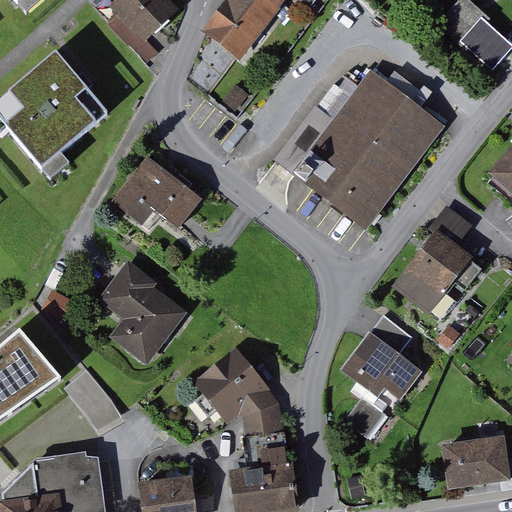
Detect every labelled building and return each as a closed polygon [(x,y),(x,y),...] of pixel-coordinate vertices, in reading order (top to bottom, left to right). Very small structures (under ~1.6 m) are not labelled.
[(10,0),(26,18),(47,1),(45,0),(10,0)] [(181,10),(171,0),(118,0),(110,8),(144,44),(159,30),(181,10)] [(294,0),(236,0),(210,33),(245,61),(294,0)] [(476,8),(467,0),(461,0),(453,10),(435,29),(465,52),(467,49),(494,74),(511,51),(511,47),(501,37),(488,25),(491,21),(482,13),(478,10),(476,8)] [(76,78),(55,54),(0,100),(0,133),(5,130),(50,183),(69,167),(60,156),(108,116),(87,91),(81,85),(76,78)] [(451,133),(377,76),(341,122),(320,105),(278,159),(290,168),(372,233),(451,133)] [(511,150),(489,175),(511,195),(511,150)] [(204,204),(150,160),(114,204),(143,228),(156,213),(180,233),(204,204)] [(471,263),(440,235),(394,286),(437,325),(453,307),(441,296),(471,263)] [(185,314),(129,268),(102,301),(124,319),(109,336),(144,364),(185,314)] [(74,303),(52,292),(42,312),(65,323),(74,303)] [(412,339),(385,318),(377,327),(343,371),(393,409),(422,372),(399,354),(412,339)] [(0,424),(63,382),(19,332),(0,347),(0,424)] [(279,395),(236,348),(196,384),(234,423),(246,413),(249,437),(283,433),(279,395)] [(505,438),(442,447),(448,492),(511,483),(505,438)] [(6,497),(7,504),(0,505),(1,511),(109,511),(106,483),(103,460),(90,462),(89,455),(35,463),(6,497)] [(299,511),(293,464),(229,473),(234,511),(299,511)] [(195,511),(192,478),(137,484),(140,511),(195,511)]
